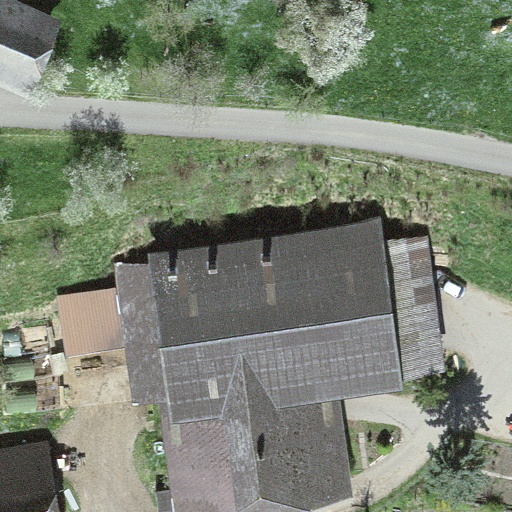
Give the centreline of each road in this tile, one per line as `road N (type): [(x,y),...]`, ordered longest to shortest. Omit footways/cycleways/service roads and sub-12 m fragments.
road 1 (unclassified): [(0,110),(351,133),(511,160)]
road 2 (track): [(317,511),(396,477),(445,418),(490,396)]
